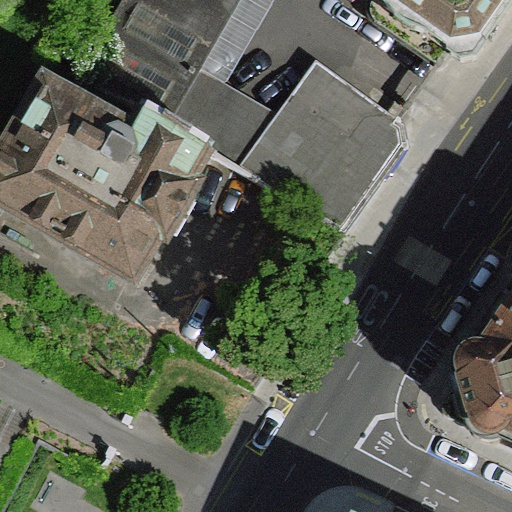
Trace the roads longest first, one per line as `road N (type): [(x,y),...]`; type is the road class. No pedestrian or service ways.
road 1 (tertiary): [(320,430),(511,159)]
road 2 (residential): [(485,511),(320,430)]
